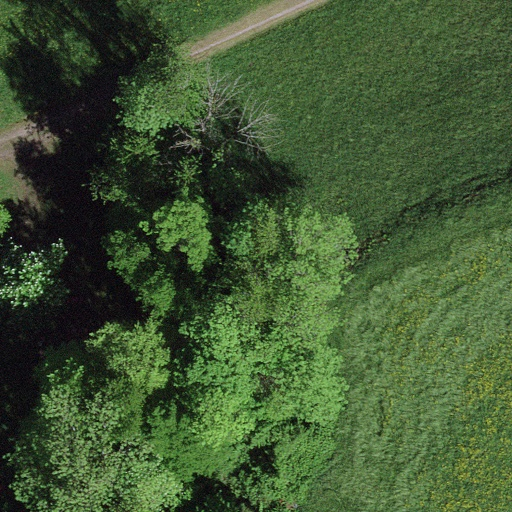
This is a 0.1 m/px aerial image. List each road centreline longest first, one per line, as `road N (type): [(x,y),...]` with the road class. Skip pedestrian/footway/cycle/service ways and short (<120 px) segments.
road 1 (motorway): [(511,455),(0,250)]
road 2 (track): [(322,0),(136,71),(0,144)]
